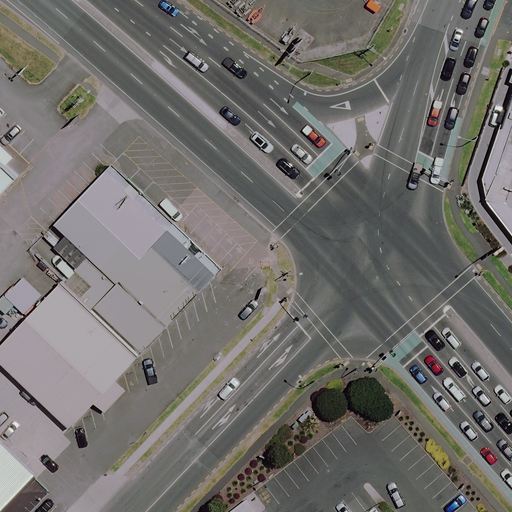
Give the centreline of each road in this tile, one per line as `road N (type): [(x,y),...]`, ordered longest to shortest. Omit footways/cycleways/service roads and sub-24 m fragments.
road 1 (secondary): [(352,272),(45,0)]
road 2 (residential): [(352,272),(310,337),(145,511)]
road 3 (secondary): [(224,70),(295,98),(354,107),(397,82),(450,25)]
road 4 (secondary): [(511,442),(352,272)]
road 5 (secondary): [(224,70),(386,214)]
road 6 (tertiary): [(450,25),(416,151),(386,214)]
road 7 (secondary): [(386,214),(511,353)]
